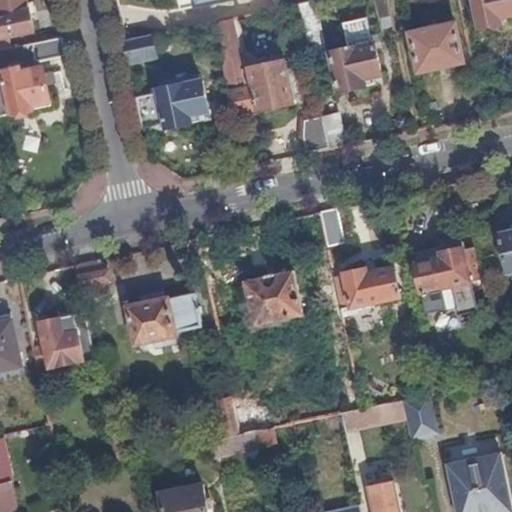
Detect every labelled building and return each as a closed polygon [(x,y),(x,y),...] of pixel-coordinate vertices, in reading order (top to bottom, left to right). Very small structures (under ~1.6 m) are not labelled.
[(35,33),(26,0),(0,0),(0,18),(5,40),(0,40),(0,53),(12,51),(10,38),(35,33)] [(241,0),(183,0),(186,12),(241,0)] [(502,21),(511,18),(511,0),(473,0),(480,30),(503,25),(502,21)] [(322,34),(316,3),(299,6),(306,38),(322,34)] [(382,77),(375,45),(373,38),(368,20),(344,25),(349,51),(331,54),(340,94),(374,86),(373,79),(382,77)] [(214,24),(216,35),(225,81),(234,118),(294,105),(285,63),(243,72),(233,21),(214,24)] [(214,24),(199,28),(201,38),(216,35),(214,24)] [(464,64),(456,26),(411,36),(419,74),(464,64)] [(373,38),(375,45),(382,44),(380,36),(373,38)] [(152,38),(125,44),(130,65),(157,60),(152,38)] [(68,59),(64,40),(33,47),(36,61),(41,64),(68,59)] [(33,47),(12,51),(0,53),(0,68),(36,61),(33,47)] [(0,119),(34,112),(34,107),(52,103),(48,86),(64,82),(62,73),(46,76),(44,70),(23,75),(21,70),(0,74),(0,119)] [(159,95),(137,100),(145,135),(202,124),(201,116),(210,114),(202,83),(159,92),(159,95)] [(305,140),(309,156),(330,152),(324,122),(323,117),(306,120),(305,140)] [(324,122),(330,152),(346,148),(339,119),(324,122)] [(469,216),(462,185),(449,188),(456,219),(469,216)] [(345,245),(338,212),(322,215),(329,248),(345,245)] [(511,274),(511,235),(502,238),(509,275),(511,274)] [(483,283),(476,251),(465,253),(464,246),(457,242),(443,245),(440,250),(442,261),(417,267),(428,317),(457,310),(459,318),(479,314),(473,285),(483,283)] [(104,270),(98,263),(77,267),(84,300),(104,296),(109,289),(104,270)] [(369,272),(335,279),(342,313),(402,300),(396,272),(370,277),(369,272)] [(304,318),(295,274),(246,285),(256,328),(304,318)] [(202,329),(196,297),(170,302),(169,302),(130,310),(138,347),(177,339),(177,335),(202,329)] [(503,314),(490,317),(494,335),(507,332),(503,314)] [(97,359),(88,317),(42,327),(47,349),(51,365),(52,370),(86,363),(85,362),(97,359)] [(0,373),(22,369),(13,324),(0,326),(0,373)] [(47,349),(35,352),(39,368),(51,365),(47,349)] [(363,411),(357,382),(345,385),(351,414),(363,411)] [(439,436),(431,396),(405,402),(414,442),(439,436)] [(236,412),(234,402),(219,406),(224,430),(218,431),(219,437),(213,438),(214,443),(241,437),(236,412)] [(407,421),(403,402),(363,411),(351,414),(340,416),(345,435),(407,421)] [(414,442),(405,402),(403,402),(407,421),(412,442),(414,442)] [(249,409),(236,412),(241,437),(257,434),(267,432),(264,421),(252,423),(249,409)] [(274,430),(267,432),(257,434),(261,450),(277,447),(274,430)] [(241,437),(214,443),(211,444),(215,461),(261,452),(261,450),(257,434),(241,437)] [(4,442),(0,442),(0,488),(13,486),(4,442)] [(511,511),(511,505),(502,455),(448,467),(457,511),(511,511)] [(373,511),(399,511),(394,484),(369,490),(373,511)] [(0,511),(10,511),(18,511),(13,486),(0,488),(0,511)] [(209,511),(204,487),(163,495),(166,511),(209,511)]
